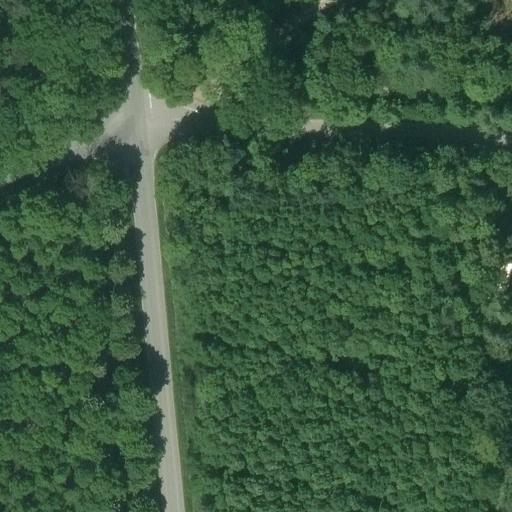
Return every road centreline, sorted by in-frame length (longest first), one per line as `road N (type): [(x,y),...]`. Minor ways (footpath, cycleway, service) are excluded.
road 1 (track): [(116,511),(100,439),(99,287),(24,120)]
road 2 (unclassified): [(178,511),(135,113)]
road 3 (unclassified): [(135,113),(511,132)]
road 4 (track): [(334,0),(207,81),(135,113)]
road 5 (tertiary): [(135,113),(0,176)]
road 6 (track): [(58,0),(24,120)]
